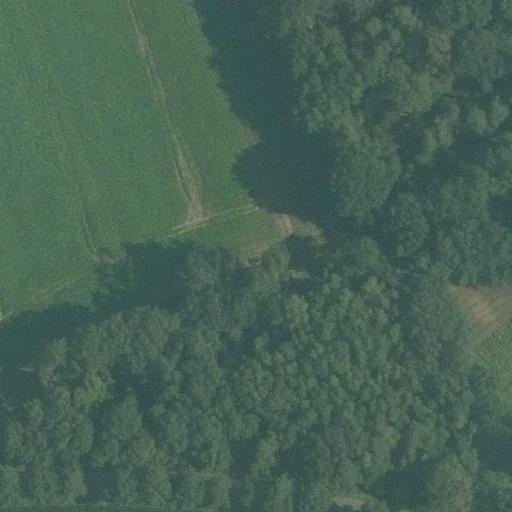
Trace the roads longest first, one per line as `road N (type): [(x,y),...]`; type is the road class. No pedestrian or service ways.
road 1 (track): [(511,240),(240,296),(140,338),(0,417)]
road 2 (unclassified): [(374,511),(165,483),(0,484)]
